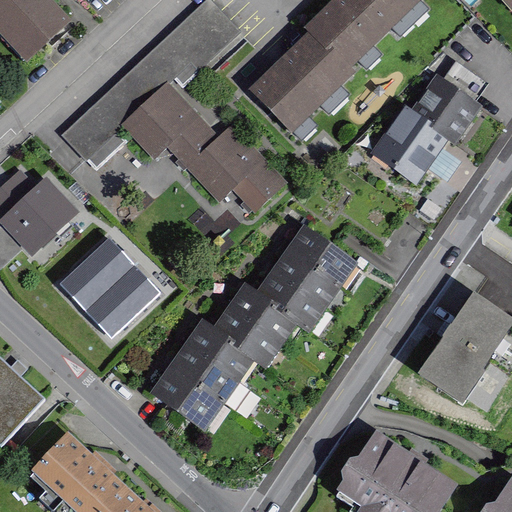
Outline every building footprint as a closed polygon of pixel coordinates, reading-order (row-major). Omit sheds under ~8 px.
[(0,0),(0,25),(30,58),(68,24),(45,0),(0,0)] [(348,70),(419,0),(339,0),(309,30),(313,34),(348,70)] [(233,25),(212,2),(65,138),(86,161),(124,126),(167,86),(233,25)] [(313,34),(252,93),(292,133),(352,74),(348,70),(313,34)] [(475,96),(484,82),(459,64),(449,77),(475,96)] [(454,143),(479,108),(451,88),(448,92),(435,83),(413,114),(448,139),(454,143)] [(167,86),(124,126),(155,159),(169,146),(221,201),(235,188),(257,211),(285,185),(232,128),(219,141),(167,86)] [(406,109),(379,147),(394,158),(389,164),(416,183),(448,139),(413,114),(406,109)] [(13,179),(0,191),(0,209),(4,213),(25,192),(13,179)] [(5,223),(33,252),(73,214),(45,184),(5,223)] [(306,229),(289,252),(336,285),(352,262),(306,229)] [(110,240),(60,286),(86,313),(135,267),(110,240)] [(289,252),(274,274),(320,307),(336,285),(289,252)] [(161,294),(135,267),(86,313),(111,340),(161,294)] [(274,274),(258,296),(293,321),(304,329),(320,307),(274,274)] [(246,288),(231,310),(277,343),(293,321),(258,296),(246,288)] [(511,340),(511,319),(478,297),(422,377),(468,411),(511,340)] [(231,310),(215,332),(250,357),(261,365),(277,343),(231,310)] [(204,324),(188,347),(234,379),(250,357),(215,332),(204,324)] [(188,347),(173,368),(219,401),(229,408),(245,387),(234,379),(188,347)] [(43,403),(0,362),(0,445),(1,447),(43,403)] [(219,401),(173,368),(155,393),(169,403),(168,405),(200,428),(219,401)] [(444,511),(460,487),(379,433),(363,460),(351,460),(342,477),(345,488),(337,499),(355,511),(444,511)] [(32,478),(68,511),(106,511),(125,493),(68,440),(32,478)] [(511,511),(511,485),(498,507),(490,506),(485,511),(511,511)] [(145,511),(125,493),(106,511),(145,511)]
